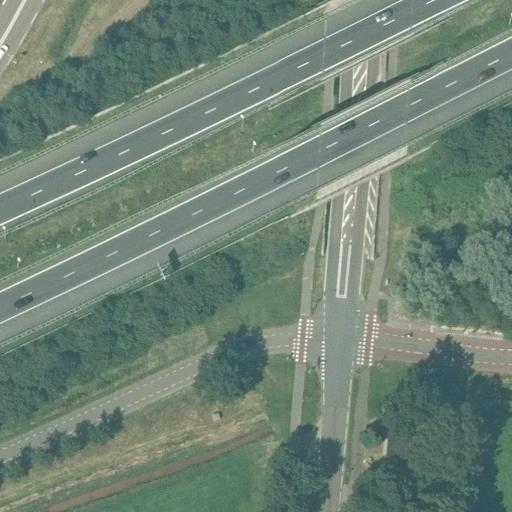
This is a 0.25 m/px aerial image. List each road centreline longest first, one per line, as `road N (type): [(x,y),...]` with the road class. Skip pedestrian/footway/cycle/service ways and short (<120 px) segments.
road 1 (motorway): [(0,308),(511,55)]
road 2 (motorway): [(434,0),(0,209)]
road 3 (unclassified): [(0,457),(225,355),(261,344),(338,342)]
road 4 (tertiary): [(340,302),(360,216),(373,0)]
road 5 (tertiary): [(345,0),(333,214),(340,302)]
road 6 (tertiary): [(511,356),(338,342)]
road 7 (tertiary): [(328,511),(338,342)]
